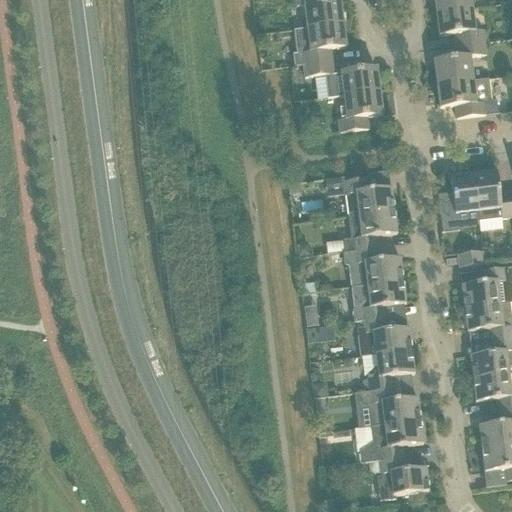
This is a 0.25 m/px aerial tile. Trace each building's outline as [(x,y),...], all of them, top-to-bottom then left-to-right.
[(323,0),(294,0),(295,9),(304,8),(306,31),(342,26),(339,3),(324,5),(323,0)] [(433,0),(435,14),(471,10),(469,0),(433,0)] [(471,10),(435,14),(438,38),(454,36),(455,48),(484,44),(482,32),(474,33),(471,10)] [(296,55),(292,56),(294,68),(302,67),(331,64),(330,52),(345,50),(342,26),(306,31),(293,32),(296,55)] [(457,61),(433,64),(436,87),(472,83),(469,60),(485,58),(484,44),(455,48),(457,61)] [(331,64),(302,67),(302,68),(304,80),(325,78),(333,77),(333,76),(331,64)] [(333,77),(325,78),(327,101),(343,99),(379,94),(376,71),(340,75),(333,76),(333,77)] [(472,83),(436,87),(439,111),(454,109),(456,121),(485,118),(497,116),(497,115),(496,115),(495,104),(491,104),(488,81),(472,83)] [(346,122),(337,123),(339,135),(339,136),(368,132),(366,120),(381,118),(379,94),(343,99),(346,122)] [(452,202),(439,204),(442,234),(459,232),(457,216),(477,213),(473,178),(470,178),(470,174),(452,176),(452,180),(450,181),(452,202)] [(496,175),(473,178),(477,213),(477,214),(478,223),(501,221),(511,219),(511,204),(511,194),(499,196),(496,175)] [(349,219),(393,213),(390,190),(370,192),(368,180),(343,184),(345,197),(346,197),(349,219)] [(298,186),(287,188),(288,196),(299,195),(298,186)] [(393,213),(349,219),(351,241),(342,242),(344,255),(377,251),(376,239),(396,236),(393,213)] [(296,247),(297,259),(309,258),(308,245),(296,247)] [(377,251),(344,255),(342,255),(343,266),(346,268),(348,268),(351,289),(402,283),(399,260),(378,262),(377,251)] [(457,257),(459,270),(484,267),(482,254),(457,257)] [(511,269),(505,270),(480,273),(481,285),(461,288),(464,311),(509,306),(511,305),(511,288),(511,283),(511,282),(511,269)] [(402,283),(351,289),(354,312),(352,312),(354,324),(361,323),(361,324),(386,321),(384,309),(405,306),(402,283)] [(303,296),(314,295),(313,285),(302,286),(303,296)] [(511,327),(509,306),(464,311),(467,334),(487,332),(489,344),(511,340),(511,327)] [(361,324),(361,330),(357,331),(360,359),(375,357),(375,358),(410,353),(408,330),(387,332),(386,321),(361,324)] [(511,340),(489,344),(490,355),(470,358),(472,381),(508,377),(511,376),(511,340)] [(366,381),(361,382),(363,395),(369,394),(394,391),(393,379),(409,377),(413,376),(410,353),(375,358),(376,369),(371,370),(365,377),(366,381)] [(508,377),(472,381),(475,404),(496,402),(497,414),(511,411),(511,399),(508,377)] [(326,385),(312,387),(314,401),(328,399),(326,385)] [(363,395),(358,396),(359,405),(372,415),(374,428),(419,423),(416,400),(412,400),(396,402),(394,391),(369,394),(363,395)] [(511,411),(497,414),(499,425),(478,428),(481,451),(511,447),(511,411)] [(371,444),(359,454),(360,466),(367,465),(378,464),(403,461),(401,449),(422,446),(419,423),(374,428),(370,429),(371,444)] [(511,447),(481,451),(484,474),(505,472),(506,484),(511,483),(511,447)] [(382,479),(376,480),(379,503),(395,501),(394,498),(428,494),(425,470),(404,472),(403,461),(378,464),(379,476),(381,476),(382,479)]
